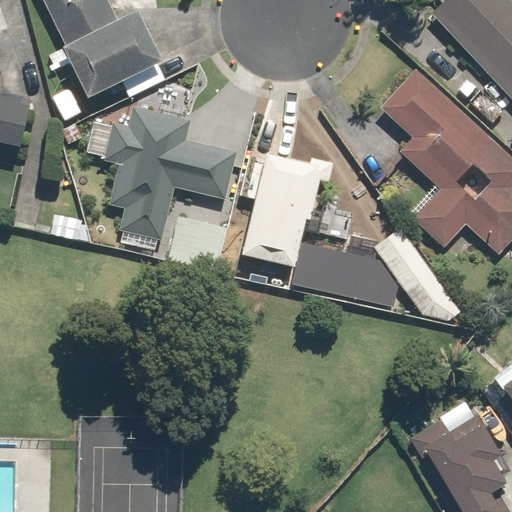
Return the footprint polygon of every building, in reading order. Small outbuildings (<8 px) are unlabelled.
[(78,74),(89,96),(122,80),(130,97),(167,79),(158,62),(163,59),(138,8),(118,18),(109,0),(45,0),(67,45),(49,54),(54,64),(50,65),(59,83),(78,74)] [(511,0),(445,0),(432,13),(511,96),(511,136),(511,137),(511,138),(511,0)] [(0,148),(20,153),(32,97),(0,90),(0,79),(2,69),(0,68),(0,148)] [(511,154),(417,68),(381,107),(414,136),(401,150),(442,188),(414,218),(445,245),(466,222),(500,253),(511,240),(511,154)] [(112,125),(95,121),(88,152),(105,156),(104,160),(119,163),(109,203),(125,207),(119,229),(163,240),(176,187),(226,199),(238,151),(187,138),(192,120),(133,105),(129,125),(113,121),(112,125)] [(242,249),(294,261),(317,166),(265,153),(242,249)] [(83,219),(55,213),(51,233),(79,239),(83,219)] [(461,309),(401,226),(374,246),(423,314),(447,319),(461,309)] [(344,240),(319,236),(313,278),(338,281),(344,240)] [(442,418),(410,437),(453,511),(511,511),(497,486),(508,480),(504,474),(511,469),(479,413),(450,431),(442,418)]
